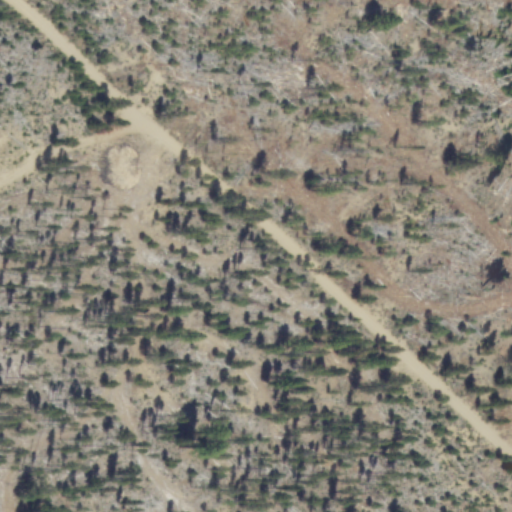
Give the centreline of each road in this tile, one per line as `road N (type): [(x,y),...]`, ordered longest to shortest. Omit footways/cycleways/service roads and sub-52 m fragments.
road 1 (track): [(511,454),(403,356),(215,214),(121,125),(91,119)]
road 2 (track): [(91,119),(85,84),(0,0)]
